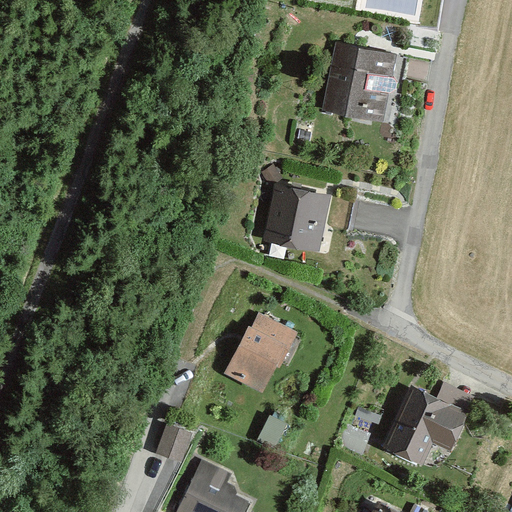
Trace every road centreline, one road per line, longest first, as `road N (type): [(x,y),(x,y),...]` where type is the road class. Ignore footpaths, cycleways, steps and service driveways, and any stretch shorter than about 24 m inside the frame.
road 1 (residential): [(511,390),(411,339),(402,323),(457,0)]
road 2 (unclassified): [(0,391),(146,0)]
